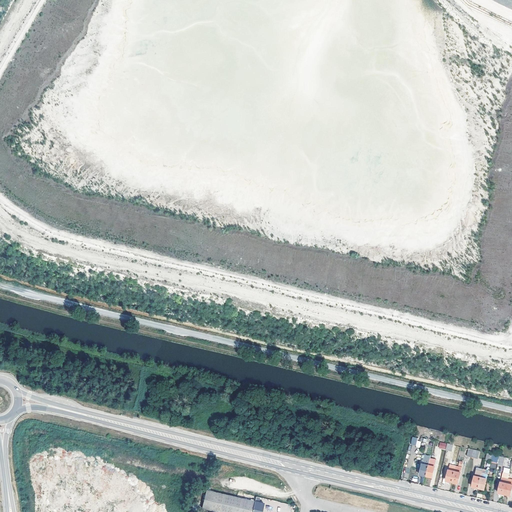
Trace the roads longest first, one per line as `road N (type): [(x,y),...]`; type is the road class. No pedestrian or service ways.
road 1 (unclassified): [(511,410),(0,284)]
road 2 (secondary): [(303,469),(51,406)]
road 3 (secondary): [(481,511),(303,469)]
